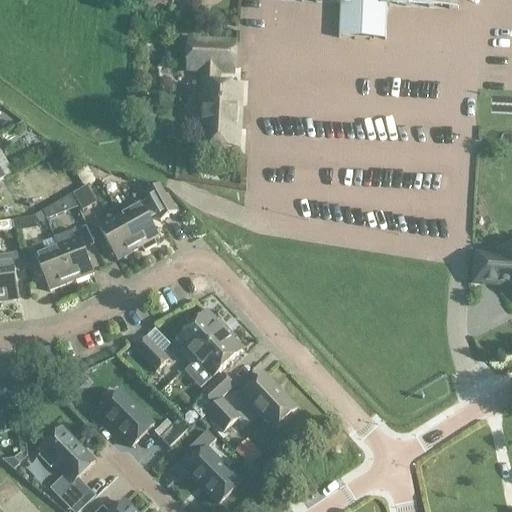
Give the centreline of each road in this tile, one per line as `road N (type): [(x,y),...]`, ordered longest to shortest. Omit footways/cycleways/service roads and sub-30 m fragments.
road 1 (residential): [(389,467),(369,434),(230,279),(200,265),(54,336),(0,342)]
road 2 (unknown): [(471,238),(222,190)]
road 3 (unknown): [(471,238),(496,33)]
road 4 (unknown): [(496,33),(435,44),(303,44)]
road 5 (unknown): [(471,238),(461,351),(486,408)]
road 6 (tertiary): [(511,394),(389,467)]
